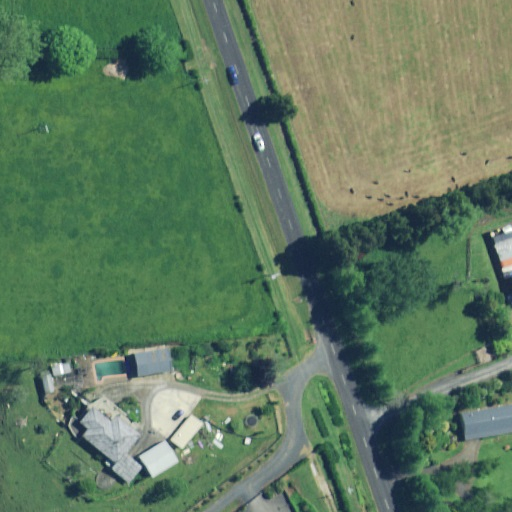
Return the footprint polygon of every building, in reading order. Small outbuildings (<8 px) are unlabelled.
[(511,238),(511,234),(510,226),(489,232),(493,244),(511,238)] [(63,373),(61,362),(49,364),(51,375),(63,373)] [(52,390),(48,370),(37,372),(41,392),(52,390)] [(139,466),(120,450),(134,433),(113,416),(118,409),(102,396),(93,408),(89,405),(75,422),(84,429),(78,436),(105,459),(101,464),(125,483),(139,466)] [(511,432),(511,404),(460,413),(464,440),(511,432)] [(193,432),(179,422),(166,439),(179,450),(193,432)] [(175,461),(162,441),(136,458),(149,478),(175,461)]
